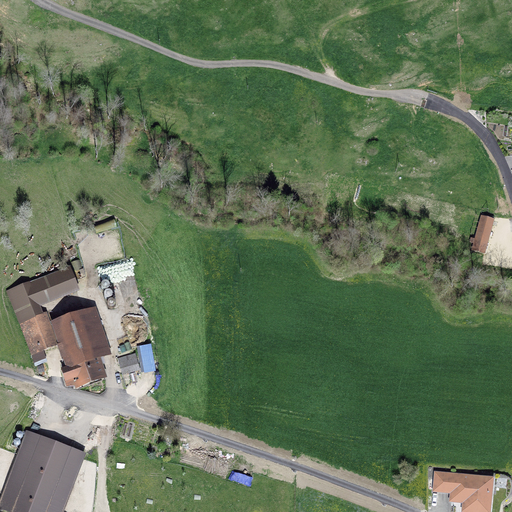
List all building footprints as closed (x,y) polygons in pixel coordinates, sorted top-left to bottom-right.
[(472,250),(483,253),(492,221),(481,218),(475,241),(471,240),(470,243),(474,244),(472,250)] [(80,291),(71,266),(6,290),(35,367),(48,362),(44,351),(57,346),(45,313),(43,313),(40,306),(80,291)] [(66,388),(74,385),(75,389),(107,379),(101,359),(111,355),(96,307),(50,322),(65,367),(60,368),(66,388)] [(137,348),(141,372),(155,370),(151,345),(137,348)] [(140,371),(135,353),(117,358),(122,375),(140,371)] [(64,511),(86,453),(26,430),(0,498),(0,509),(7,511),(64,511)] [(491,511),(494,478),(435,473),(434,491),(452,492),(451,500),(463,501),(462,511),(491,511)]
